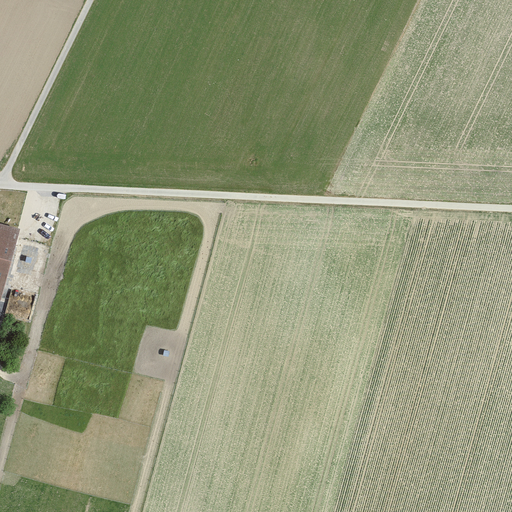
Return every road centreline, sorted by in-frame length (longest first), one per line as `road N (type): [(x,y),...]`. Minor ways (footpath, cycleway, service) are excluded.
road 1 (track): [(511,207),(0,184)]
road 2 (track): [(92,0),(0,184)]
